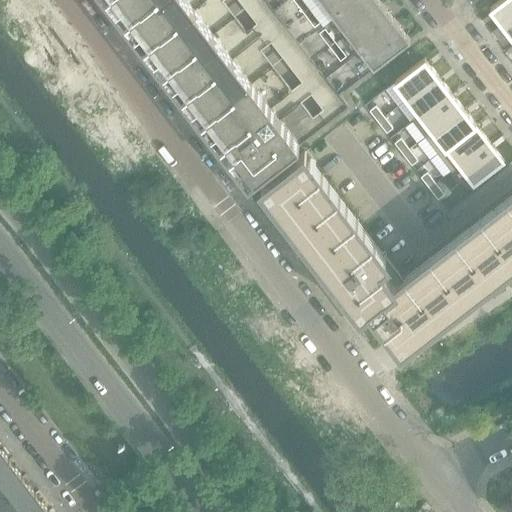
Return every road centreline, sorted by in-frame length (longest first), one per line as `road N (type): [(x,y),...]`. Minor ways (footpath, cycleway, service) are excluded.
road 1 (residential): [(438,488),(60,0)]
road 2 (secondary): [(245,511),(0,190)]
road 3 (secondary): [(0,251),(199,511)]
road 4 (residential): [(0,388),(93,511)]
road 5 (residential): [(511,105),(429,0)]
